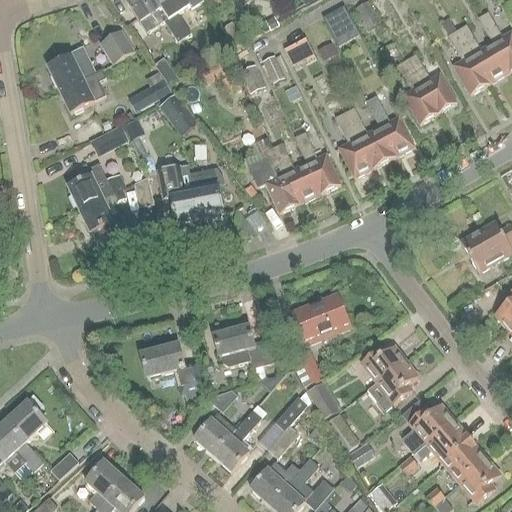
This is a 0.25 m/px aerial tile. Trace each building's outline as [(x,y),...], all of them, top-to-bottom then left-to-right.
[(130,0),(125,4),(148,38),(169,24),(153,0),(130,0)] [(153,0),(169,24),(183,45),(191,40),(177,19),(189,11),(191,14),(204,5),(200,0),(153,0)] [(248,0),(232,0),(240,11),(251,4),(248,0)] [(301,0),(307,9),(320,0),(301,0)] [(383,27),(370,5),(358,12),(371,35),(383,27)] [(344,11),(322,23),(338,51),(360,39),(344,11)] [(491,18),(479,26),(491,46),(509,75),(511,73),(511,38),(510,35),(503,39),(491,18)] [(281,29),(276,20),(269,24),(274,33),(281,29)] [(246,45),(234,26),(224,33),(236,52),(246,45)] [(488,88),(509,75),(491,46),(482,52),(469,30),(458,37),(488,88)] [(123,34),(101,48),(114,70),(137,56),(123,34)] [(450,41),(463,63),(452,69),(469,99),(488,88),(458,37),(450,41)] [(284,54),(292,69),(303,64),(305,66),(315,61),(305,43),(284,54)] [(331,47),(317,54),(324,65),(337,58),(331,47)] [(57,89),(60,95),(83,84),(91,80),(96,77),(83,52),(70,58),(71,61),(49,72),(53,81),(51,82),(55,90),(57,89)] [(287,82),(276,60),(265,66),(275,88),(287,82)] [(432,81),(419,60),(407,67),(437,118),(455,107),(438,78),(432,81)] [(180,82),(166,62),(156,69),(170,89),(180,82)] [(218,64),(196,75),(204,90),(215,84),(214,81),(224,76),(218,64)] [(419,128),(437,118),(407,67),(405,68),(401,71),(414,93),(402,100),(419,128)] [(267,92),(257,69),(242,76),(253,98),(267,92)] [(91,80),(83,84),(60,95),(71,118),(74,116),(75,118),(83,114),(82,112),(108,100),(100,85),(106,83),(102,74),(96,77),(91,80)] [(231,100),(244,94),(237,79),(224,85),(231,100)] [(153,92),(131,105),(139,118),(160,105),(153,92)] [(197,129),(176,99),(163,108),(184,138),(197,129)] [(365,106),(379,131),(378,131),(394,162),(414,151),(398,121),(389,126),(376,100),(365,106)] [(128,101),(114,110),(125,127),(139,118),(128,101)] [(372,173),(394,162),(378,131),(366,137),(353,112),(344,117),(372,173)] [(338,153),(353,183),(372,173),(344,117),(334,122),(347,148),(338,153)] [(147,139),(140,124),(125,131),(133,146),(147,139)] [(122,130),(91,146),(100,163),(131,146),(122,130)] [(340,190),(325,159),(316,163),(304,137),(294,142),(306,168),(320,199),(340,190)] [(298,209),(320,199),(306,168),(294,174),(281,148),(272,152),(298,209)] [(266,166),(251,173),(260,193),(266,191),(278,218),(298,209),(272,152),(262,157),(266,166)] [(120,178),(107,185),(99,169),(89,175),(91,180),(68,192),(73,201),(72,202),(76,210),(77,209),(79,214),(122,195),(123,194),(119,186),(123,184),(120,178)] [(181,181),(179,170),(159,173),(164,201),(171,200),(176,228),(200,223),(191,179),(181,181)] [(190,175),(191,179),(200,223),(211,221),(212,224),(221,222),(221,219),(224,218),(218,190),(217,191),(214,171),(190,175)] [(156,210),(150,183),(136,189),(142,213),(156,210)] [(79,214),(91,238),(94,236),(95,238),(103,234),(102,232),(123,222),(116,207),(126,203),(122,195),(79,214)] [(500,234),(495,225),(460,245),(478,277),(511,257),(511,255),(508,248),(511,245),(511,231),(510,228),(500,234)] [(493,318),(507,333),(511,328),(511,292),(506,298),(510,303),(493,318)] [(338,299),(292,317),(305,349),(350,331),(338,299)] [(219,362),(222,361),(224,368),(229,371),(251,365),(253,372),(281,365),(269,342),(256,346),(251,329),(213,338),(219,362)] [(178,348),(141,357),(147,382),(177,374),(182,395),(201,390),(195,368),(184,371),(178,348)] [(379,352),(360,366),(377,388),(406,366),(393,350),(383,358),(379,352)] [(311,388),(324,381),(310,354),(297,361),(302,370),(311,387),(311,388)] [(417,381),(406,366),(377,388),(393,409),(411,394),(407,389),(417,381)] [(302,370),(295,373),(304,391),(311,387),(302,370)] [(322,388),(308,397),(315,409),(330,401),(322,388)] [(234,393),(210,401),(226,417),(240,399),(234,393)] [(196,394),(185,397),(187,406),(199,403),(196,394)] [(43,410),(33,399),(6,423),(26,445),(47,427),(37,415),(43,410)] [(268,455),(290,430),(307,410),(298,402),(259,447),(268,455)] [(432,419),(427,413),(409,428),(426,448),(454,425),(441,410),(432,419)] [(254,413),(235,433),(212,459),(230,476),(248,456),(239,449),(263,420),(254,413)] [(212,459),(235,433),(217,417),(194,443),(212,459)] [(360,450),(343,421),(330,428),(347,458),(360,450)] [(6,423),(0,428),(0,457),(6,464),(16,475),(26,466),(34,475),(44,465),(26,445),(6,423)] [(469,443),(454,425),(426,448),(441,466),(469,443)] [(301,440),(290,430),(268,455),(279,465),(301,440)] [(317,449),(326,438),(316,430),(307,441),(317,449)] [(459,488),(487,465),(472,447),(444,470),(459,488)] [(356,472),(372,462),(364,450),(348,460),(356,472)] [(79,465),(71,455),(51,474),(59,483),(79,465)] [(0,502),(2,505),(12,496),(0,482),(0,469),(6,464),(0,457),(0,502)] [(410,462),(399,471),(406,479),(417,470),(410,462)] [(317,471),(308,463),(298,475),(268,510),(270,511),(297,511),(303,506),(310,511),(315,511),(323,504),(332,493),(322,484),(311,495),(303,488),(317,471)] [(103,465),(84,486),(95,496),(88,504),(96,511),(123,482),(103,465)] [(487,465),(459,488),(476,508),(494,493),(489,487),(499,479),(487,465)] [(268,510),(298,475),(291,468),(284,475),(274,466),(267,473),(249,493),(268,510)] [(131,511),(143,500),(123,482),(96,511),(131,511)] [(426,501),(433,510),(445,500),(437,491),(426,501)] [(448,511),(452,509),(445,500),(433,510),(434,511),(448,511)] [(20,502),(13,509),(15,511),(27,511),(28,511),(20,502)] [(56,511),(57,511),(49,502),(37,511),(56,511)] [(365,511),(367,510),(359,502),(349,511),(365,511)]
